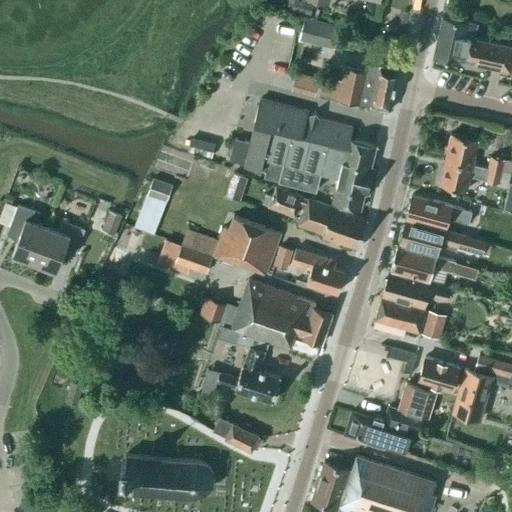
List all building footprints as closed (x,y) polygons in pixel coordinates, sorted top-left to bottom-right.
[(303,0),(288,0),(286,7),(310,14),(313,3),(303,0)] [(334,47),(339,25),(303,16),(298,38),(334,47)] [(511,58),(511,45),(474,37),(476,24),(442,17),(433,57),(460,62),(460,60),(510,70),(511,58)] [(298,63),(293,83),(317,89),(321,69),(298,63)] [(341,79),(323,76),(319,94),(390,110),(399,70),(369,63),(367,70),(344,65),(341,79)] [(339,176),(343,161),(370,168),(375,145),(350,138),(353,127),(307,115),(308,110),(261,98),(254,123),(255,124),(250,141),(234,137),(228,159),(245,163),(244,165),(266,170),(264,176),(316,190),(321,172),(339,176)] [(478,138),(451,132),(445,158),(473,164),(473,163),(478,138)] [(190,136),(187,151),(211,156),(214,141),(190,136)] [(490,156),(488,167),(488,168),(501,170),(511,172),(511,167),(511,151),(505,150),(504,152),(492,149),(490,156)] [(488,168),(488,167),(473,163),(473,164),(445,158),(439,183),(467,189),(470,176),(485,179),(485,180),(498,183),(501,170),(488,168)] [(370,168),(343,161),(339,176),(332,201),(360,208),(364,193),(368,194),(373,176),(368,175),(370,168)] [(233,172),(225,195),(239,200),(247,177),(233,172)] [(152,237),(172,184),(152,176),(132,229),(152,237)] [(272,196),(268,204),(268,205),(268,206),(295,216),(303,195),(276,185),(272,196)] [(6,193),(3,200),(5,201),(12,203),(14,197),(6,193)] [(266,193),(262,203),(268,205),(268,204),(272,196),(266,193)] [(406,217),(445,228),(448,218),(468,223),(472,211),(412,194),(406,217)] [(299,226),(324,234),(323,238),(358,248),(368,219),(308,199),(299,226)] [(40,212),(18,204),(9,227),(20,231),(12,254),(34,262),(47,226),(36,222),(40,212)] [(107,213),(101,229),(113,234),(120,217),(107,213)] [(232,215),(228,227),(223,226),(219,239),(188,228),(183,245),(266,275),(281,233),(232,215)] [(437,254),(441,241),(466,248),(466,247),(477,250),(480,241),(469,238),(469,237),(405,219),(398,243),(437,254)] [(65,248),(76,252),(85,229),(62,220),(59,230),(47,226),(34,262),(56,270),(65,248)] [(280,244),(274,264),(286,268),(292,248),(280,244)] [(213,256),(183,245),(177,262),(207,273),(213,256)] [(390,269),(429,281),(434,268),(453,274),(456,263),(397,245),(390,269)] [(291,262),(311,268),(306,282),(338,292),(344,270),(334,267),(336,260),(295,248),(291,262)] [(423,307),(426,294),(447,300),(450,288),(389,271),(382,295),(423,307)] [(231,329),(290,348),(294,334),(321,343),(331,313),(313,307),(314,302),(247,280),(231,329)] [(228,303),(206,295),(200,313),(222,322),(228,303)] [(425,309),(381,297),(373,326),(389,330),(391,324),(396,325),(394,332),(404,335),(406,328),(419,332),(425,309)] [(428,313),(423,333),(439,337),(444,318),(428,313)] [(415,363),(417,343),(389,341),(387,361),(415,363)] [(250,345),(244,364),(242,364),(238,378),(219,372),(216,382),(235,387),(235,389),(272,401),(280,375),(259,369),(265,350),(250,345)] [(92,349),(83,371),(108,380),(116,358),(92,349)] [(452,410),(480,418),(491,377),(508,382),(511,369),(511,362),(479,353),(474,370),(464,367),(452,410)] [(437,391),(446,393),(447,389),(452,390),(459,366),(425,357),(418,381),(436,386),(437,391)] [(211,397),(216,382),(205,378),(199,394),(211,397)] [(82,386),(70,382),(65,401),(77,404),(82,386)] [(399,407),(428,416),(434,396),(435,390),(406,382),(399,407)] [(410,430),(417,432),(422,415),(388,405),(384,418),(374,415),(373,418),(351,411),(344,434),(404,452),(410,430)] [(212,430),(225,437),(225,438),(251,451),(253,446),(256,448),(261,438),(258,436),(259,435),(232,422),(219,415),(212,430)] [(507,450),(497,447),(496,454),(505,456),(507,450)] [(123,489),(191,495),(202,491),(210,484),(211,473),(206,464),(195,459),(126,454),(125,462),(122,461),(122,465),(121,471),(121,478),(121,481),(124,481),(123,489)] [(434,481),(356,455),(352,469),(326,460),(321,476),(319,475),(316,485),(318,485),(313,501),(346,511),(428,511),(434,495),(430,494),(434,481)]
